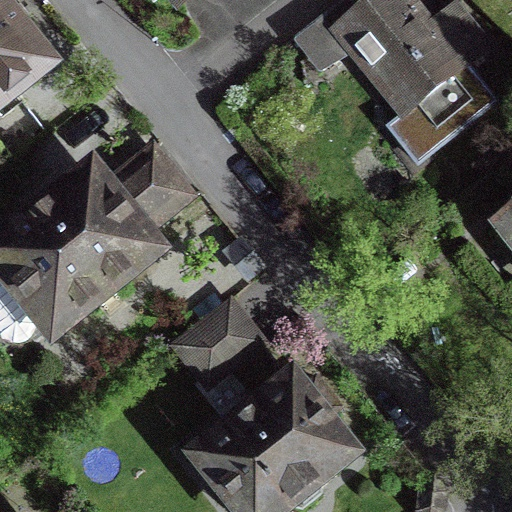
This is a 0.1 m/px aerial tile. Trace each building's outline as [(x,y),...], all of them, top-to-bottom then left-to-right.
[(298,42),(308,56),(321,72),(350,48),(403,114),(390,126),(417,163),(492,103),(465,68),(490,47),(455,4),(429,25),(408,0),(372,0),(336,30),(327,19),(298,42)] [(28,40),(0,5),(0,105),(49,66),(28,40)] [(0,250),(0,266),(53,332),(86,305),(103,307),(116,296),(118,279),(151,252),(140,237),(188,198),(152,153),(103,192),(91,177),(0,250)] [(511,218),(501,227),(511,241),(511,218)] [(230,255),(247,276),(260,266),(242,245),(230,255)] [(234,371),(238,375),(267,352),(227,303),(175,344),(213,388),(234,371)] [(291,382),(267,352),(238,375),(262,406),(199,457),(243,511),(278,511),(289,504),(303,511),(322,496),(318,480),(350,455),(323,422),(338,409),(316,382),(300,394),(291,382)] [(419,511),(442,511),(444,494),(434,481),(421,492),(419,511)]
